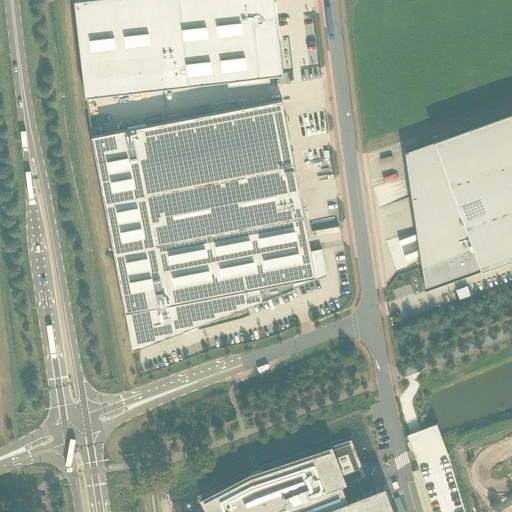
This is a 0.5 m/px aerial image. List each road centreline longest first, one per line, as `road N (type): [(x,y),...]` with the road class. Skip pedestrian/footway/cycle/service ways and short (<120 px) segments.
road 1 (primary): [(21,83),(63,421)]
road 2 (primary): [(86,414),(21,83)]
road 3 (unclassified): [(331,0),(372,316)]
road 4 (unclassified): [(372,316),(415,511)]
road 5 (unclassified): [(254,359),(372,316)]
